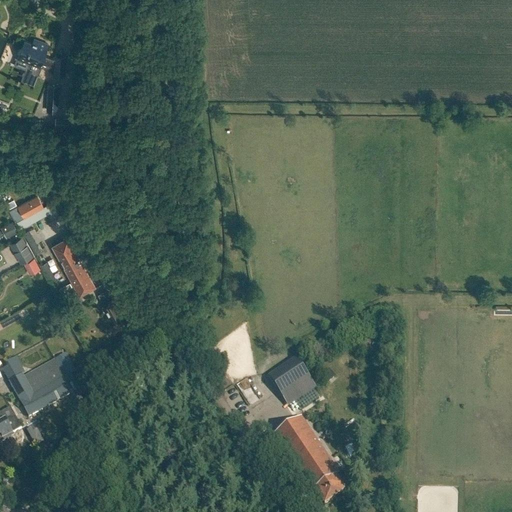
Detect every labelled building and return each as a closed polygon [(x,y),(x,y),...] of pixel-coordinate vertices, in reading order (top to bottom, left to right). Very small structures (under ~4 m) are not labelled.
[(20,47),(17,55),(19,55),(17,58),(40,67),(54,72),(54,75),(65,76),(66,56),(55,56),(55,59),(44,55),(48,45),(40,41),(38,46),(24,41),(21,48),(20,47)] [(48,85),(46,111),(58,112),(60,85),(48,85)] [(55,118),(55,128),(71,129),(72,119),(55,118)] [(21,206),(27,217),(46,206),(40,195),(21,206)] [(8,236),(17,232),(12,222),(3,227),(8,236)] [(67,238),(54,246),(80,293),(93,286),(93,285),(108,277),(95,253),(94,254),(86,241),(88,240),(83,230),(67,239),(67,238)] [(20,263),(33,257),(23,236),(9,243),(20,263)] [(34,259),(25,264),(30,274),(40,269),(34,259)] [(104,306),(111,320),(123,313),(115,300),(109,289),(98,294),(104,306)] [(9,383),(28,418),(79,390),(70,376),(76,373),(65,355),(55,361),(58,366),(26,384),(22,376),(9,383)] [(289,385),(298,398),(313,388),(299,366),(273,383),(279,392),(289,385)] [(18,369),(6,377),(8,381),(20,373),(18,369)] [(321,376),(327,383),(335,376),(329,369),(321,376)] [(246,379),(237,384),(243,395),(252,390),(246,379)] [(0,420),(1,422),(0,422),(0,443),(5,441),(3,438),(21,428),(10,408),(0,413),(0,420)] [(301,417),(271,438),(308,494),(314,490),(324,505),(345,490),(336,476),(339,474),(301,417)]
